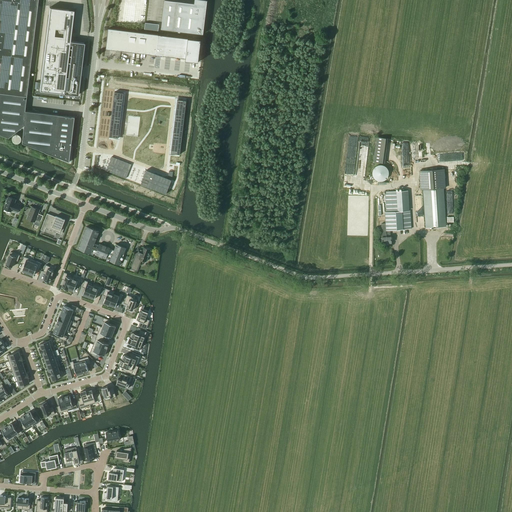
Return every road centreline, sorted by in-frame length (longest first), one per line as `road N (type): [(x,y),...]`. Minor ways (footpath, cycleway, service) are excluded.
road 1 (unclassified): [(85,204),(308,277),(511,264)]
road 2 (residential): [(41,394),(105,375),(127,320),(58,294)]
road 3 (unclassified): [(78,173),(97,29)]
